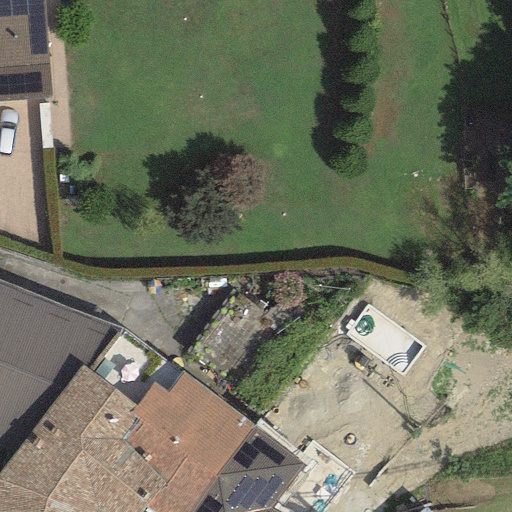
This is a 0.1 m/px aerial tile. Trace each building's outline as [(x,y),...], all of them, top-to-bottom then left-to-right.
[(0,0),(0,102),(47,100),(40,0),(0,0)] [(119,329),(0,282),(0,448),(14,454),(83,368),(91,370),(119,329)] [(91,370),(83,368),(14,454),(0,471),(0,511),(140,511),(144,508),(163,483),(124,442),(138,425),(127,414),(134,408),(91,370)] [(191,511),(254,428),(178,372),(167,393),(153,384),(134,408),(127,414),(138,425),(124,442),(163,483),(144,508),(149,511),(191,511)] [(304,464),(254,428),(191,511),(275,511),(271,509),(304,464)]
